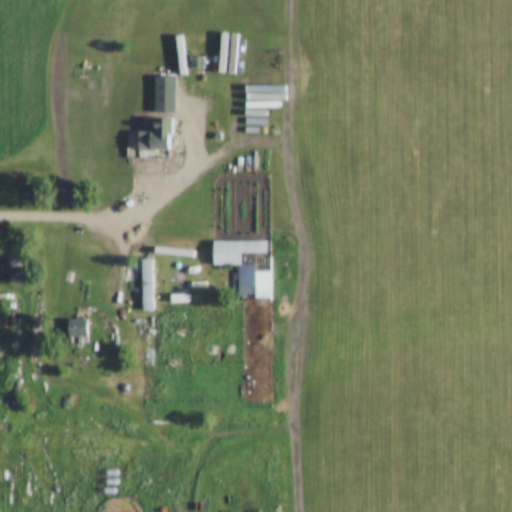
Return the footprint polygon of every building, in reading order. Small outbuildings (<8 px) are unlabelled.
[(202,69),(201,58),(188,59),(188,70),(202,69)] [(164,137),(170,137),(170,121),(151,121),(151,134),(135,134),(135,150),(164,150),(164,137)] [(236,301),(270,301),(270,242),(210,242),(210,267),(236,267),(236,301)] [(139,312),(153,312),(153,259),(139,259),(139,312)] [(72,345),(85,345),(86,321),(65,321),(64,339),(73,339),(72,345)]
